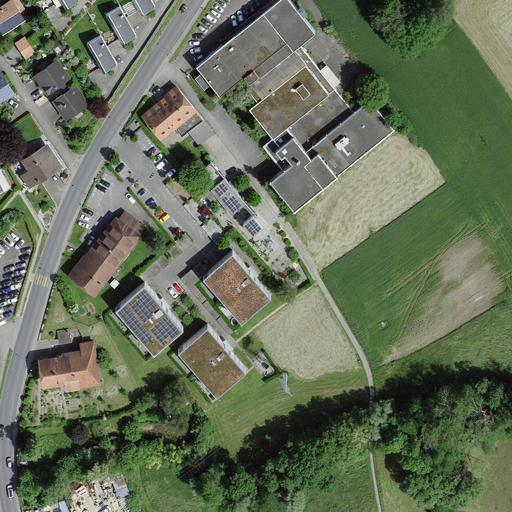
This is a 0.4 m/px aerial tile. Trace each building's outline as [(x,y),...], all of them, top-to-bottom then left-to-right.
[(26,19),(12,0),(9,0),(0,6),(0,31),(3,36),(26,19)] [(139,0),(146,14),(159,8),(154,0),(139,0)] [(317,32),(291,0),(280,0),(198,67),(203,73),(195,79),(204,90),(212,84),(221,96),(239,81),(256,103),(249,109),(274,138),(264,146),(283,170),(272,179),(298,211),(396,131),(370,99),(354,112),(300,46),(317,32)] [(129,37),(140,30),(129,8),(117,14),(129,37)] [(33,44),(43,39),(38,30),(28,35),(33,44)] [(22,57),(35,53),(29,35),(17,38),(22,57)] [(112,64),(124,58),(114,35),(102,41),(112,64)] [(71,79),(56,58),(33,76),(48,96),(71,79)] [(0,102),(15,92),(0,69),(0,102)] [(89,105),(75,85),(52,102),(67,122),(89,105)] [(196,111),(175,86),(141,115),(162,139),(196,111)] [(184,135),(204,116),(198,110),(178,128),(184,135)] [(213,134),(203,120),(187,132),(197,145),(213,134)] [(62,166),(47,144),(22,160),(29,171),(21,176),(29,188),(62,166)] [(0,191),(9,187),(0,168),(0,191)] [(245,201),(224,178),(211,190),(232,213),(245,201)] [(145,229),(123,212),(119,218),(116,215),(69,276),(96,297),(143,236),(141,234),(145,229)] [(263,225),(254,215),(244,224),(254,234),(263,225)] [(173,242),(178,251),(192,242),(187,233),(173,242)] [(275,296),(235,251),(206,276),(246,321),(275,296)] [(186,327),(147,283),(118,309),(157,353),(186,327)] [(249,370),(208,325),(180,351),(220,396),(249,370)] [(100,384),(94,340),(80,342),(81,349),(62,352),(62,355),(39,358),(43,387),(65,384),(66,389),(100,384)] [(126,476),(114,477),(115,487),(120,486),(121,493),(128,492),(126,476)]
